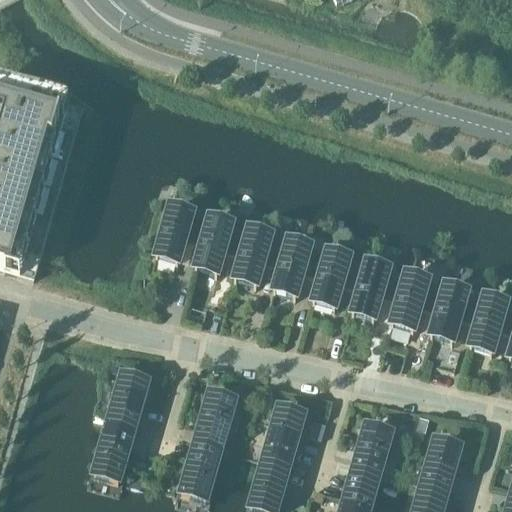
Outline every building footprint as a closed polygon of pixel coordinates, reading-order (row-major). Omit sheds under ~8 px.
[(511,0),(447,0),(487,15),(492,0),(511,0)] [(0,275),(33,285),(38,268),(82,115),(38,102),(0,91),(0,275)] [(172,214),(170,213),(155,265),(157,266),(157,264),(175,270),(175,271),(177,272),(184,247),(201,252),(209,225),(193,221),(192,219),(190,219),(189,220),(172,215),(172,214)] [(223,259),(240,264),(248,237),(231,232),(231,230),(229,230),(229,231),(211,226),(211,225),(209,224),(209,225),(201,252),(194,277),(196,277),(197,276),(214,281),(214,282),(216,283),(223,259)] [(240,264),(233,288),(235,289),(236,287),(254,292),(253,294),(255,294),(262,270),(280,275),(287,248),(270,243),(270,242),(268,241),(268,243),(250,238),(251,236),(249,235),(248,237),(240,264)] [(319,286),(327,259),(309,254),(310,253),(308,252),(307,254),(289,249),(290,247),(288,247),(287,248),(280,275),(273,299),(275,300),(275,298),(293,303),(292,305),(295,306),(301,281),(319,286)] [(327,258),(327,259),(312,310),(314,311),(314,309),(332,315),(332,316),(334,317),(341,292),(358,297),(366,270),(349,265),(349,264),(347,264),(346,265),(329,260),(329,259),(327,258)] [(397,309),(403,290),(405,282),(388,277),(388,276),(386,275),(386,277),(368,271),(368,270),(366,269),(366,270),(358,297),(351,322),(353,322),(354,321),(371,326),(371,327),(373,328),(380,304),(397,309)] [(403,290),(397,309),(390,333),(392,334),(393,332),(411,337),(410,339),(412,339),(419,315),(436,320),(442,302),(444,293),(427,288),(427,287),(425,286),(425,288),(407,283),(407,281),(405,280),(405,282),(403,290)] [(442,302),(436,320),(430,344),(432,345),(432,343),(450,348),(449,350),(451,350),(458,326),(476,331),(483,304),(466,299),(466,298),(464,297),(464,299),(446,294),(447,292),(445,292),(444,293),(442,302)] [(483,304),(476,331),(469,355),(471,356),(471,354),(489,360),(489,361),(491,362),(498,337),(511,341),(511,312),(505,310),(506,309),(504,309),(503,310),(485,305),(486,304),(484,303),(483,304)] [(122,383),(108,433),(132,440),(146,390),(122,383)] [(233,408),(209,401),(195,451),(219,458),(233,408)] [(278,416),(264,465),(288,472),(302,423),(278,416)] [(132,440),(108,433),(93,483),(117,490),(132,440)] [(351,484),(375,491),(390,441),(366,434),(351,484)] [(434,448),(420,498),(444,505),(459,455),(434,448)] [(219,458),(195,451),(181,501),(205,508),(219,458)] [(276,511),(288,472),(264,465),(250,511),(276,511)] [(369,511),(375,491),(351,484),(343,511),(369,511)] [(442,511),(444,505),(420,498),(416,511),(442,511)]
